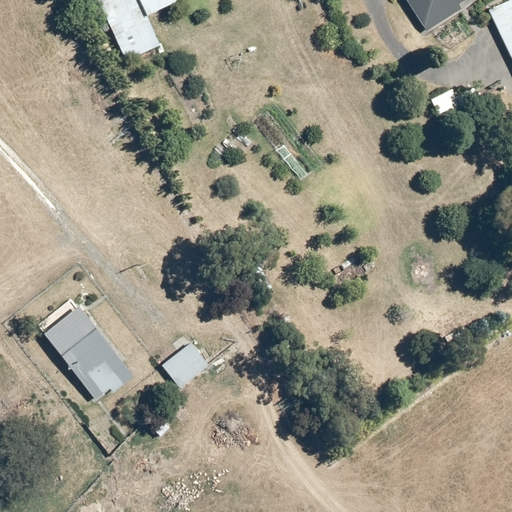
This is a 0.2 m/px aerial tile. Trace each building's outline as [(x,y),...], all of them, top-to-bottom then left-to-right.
[(180,3),(178,0),(97,0),(125,58),(159,42),(148,18),(180,3)] [(403,0),(420,30),(467,5),(464,0),(403,0)] [(511,0),(506,0),(487,11),(511,56),(511,0)] [(459,108),(450,88),(428,98),(437,118),(459,108)] [(136,375),(81,303),(44,330),(98,403),(136,375)] [(214,355),(195,335),(161,368),(180,388),(214,355)]
